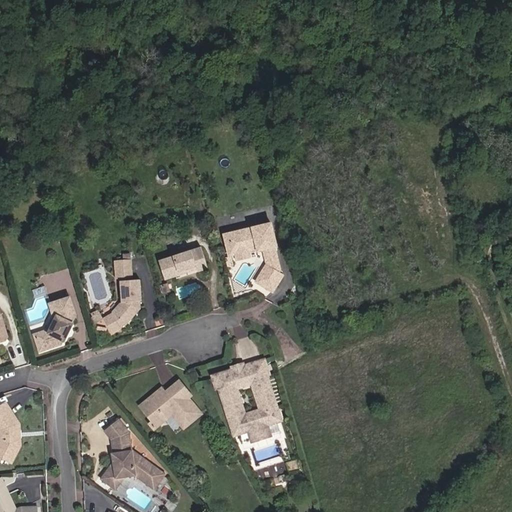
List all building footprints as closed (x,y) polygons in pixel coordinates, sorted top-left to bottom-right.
[(263,220),(217,233),(223,256),(231,254),(243,250),(249,249),(255,247),(256,251),(260,266),(255,266),(247,284),(268,294),(276,278),(270,275),(273,268),(267,245),(270,244),(263,220)] [(199,268),(191,244),(149,258),(155,278),(170,273),(169,271),(176,269),(179,264),(185,261),(187,267),(189,271),(199,268)] [(243,250),(231,254),(232,259),(244,256),(243,250)] [(126,276),(124,259),(108,261),(110,279),(126,276)] [(169,271),(170,273),(187,267),(185,261),(179,264),(176,269),(169,271)] [(96,315),(104,331),(118,322),(119,323),(135,307),(135,299),(136,299),(133,278),(116,280),(117,297),(105,312),(96,315)] [(42,334),(29,338),(32,348),(38,349),(57,343),(58,342),(61,338),(59,335),(61,331),(65,324),(68,316),(63,298),(43,304),(45,310),(48,312),(50,317),(42,334)] [(48,312),(45,310),(47,317),(40,331),(28,335),(29,338),(42,334),(50,317),(48,312)] [(61,338),(64,329),(66,325),(68,316),(65,324),(61,331),(59,335),(61,338)] [(229,381),(227,375),(210,381),(214,392),(229,435),(241,431),(244,437),(260,431),(258,425),(268,422),(264,412),(269,410),(257,373),(253,363),(234,370),(235,372),(237,378),(229,381)] [(235,372),(227,375),(229,381),(237,378),(235,372)] [(157,389),(136,406),(147,419),(144,422),(146,425),(158,417),(169,417),(178,428),(195,415),(185,401),(189,398),(178,384),(162,396),(157,389)] [(0,410),(0,462),(1,463),(10,446),(9,437),(6,438),(5,431),(9,431),(9,425),(0,410)] [(269,410),(264,412),(268,422),(273,420),(269,410)] [(158,417),(146,425),(150,431),(169,417),(158,417)] [(124,478),(144,492),(156,477),(122,452),(119,435),(109,421),(94,433),(101,442),(104,456),(102,456),(103,464),(91,481),(100,488),(106,481),(115,479),(124,478)] [(260,431),(244,437),(246,444),(263,438),(260,431)] [(295,461),(286,464),(289,471),(297,468),(295,461)] [(106,481),(100,488),(105,493),(115,479),(106,481)] [(0,493),(0,511),(30,511),(30,508),(7,509),(0,493)]
